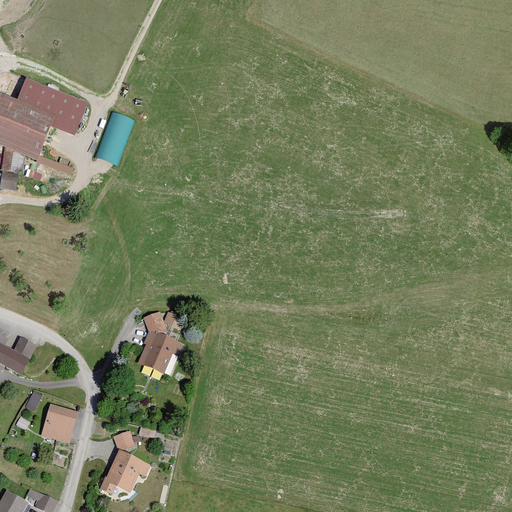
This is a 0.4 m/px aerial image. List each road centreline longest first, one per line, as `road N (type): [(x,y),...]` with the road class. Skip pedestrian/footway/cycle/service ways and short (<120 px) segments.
road 1 (unclassified): [(68,511),(92,408),(87,382)]
road 2 (track): [(101,114),(159,0)]
